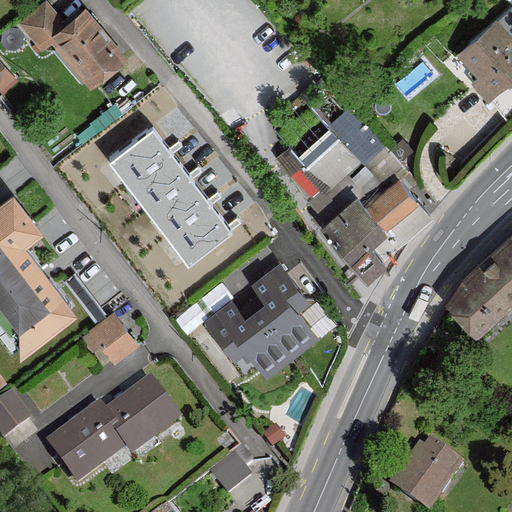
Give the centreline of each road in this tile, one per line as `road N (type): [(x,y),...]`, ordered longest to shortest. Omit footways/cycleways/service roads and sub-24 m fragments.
road 1 (residential): [(0,108),(262,450)]
road 2 (tertiary): [(511,173),(427,274),(312,511)]
